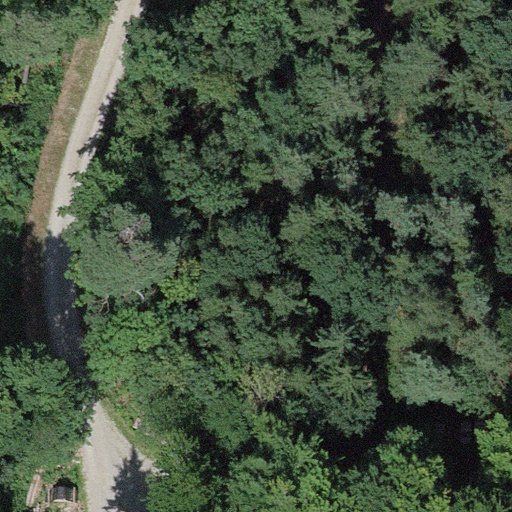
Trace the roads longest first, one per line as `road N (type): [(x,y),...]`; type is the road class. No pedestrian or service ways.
road 1 (track): [(141,0),(83,148),(56,318),(105,453),(99,511)]
road 2 (track): [(105,453),(383,490),(511,489)]
